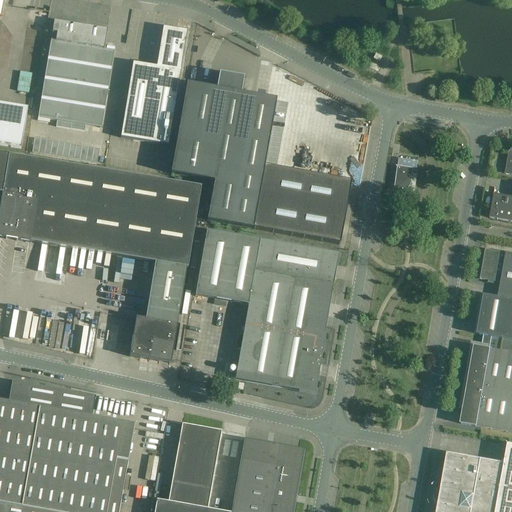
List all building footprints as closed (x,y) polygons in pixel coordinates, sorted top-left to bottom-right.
[(54,21),(38,118),(57,121),(71,124),(85,126),(101,129),(114,48),(104,47),(107,30),(54,21)] [(187,32),(163,28),(156,67),(132,63),(120,138),(168,146),(187,32)] [(186,85),(170,175),(214,182),(207,221),(253,230),(339,245),(350,183),(264,168),(276,101),(276,100),(241,94),(243,78),(235,77),(235,75),(236,76),(236,75),(227,74),(228,74),(227,76),(219,74),(216,90),(187,85),(186,85)] [(0,104),(0,146),(21,150),(27,109),(0,104)] [(71,124),(57,121),(56,127),(70,130),(71,124)] [(70,130),(84,132),(85,126),(71,124),(70,130)] [(32,153),(38,154),(40,140),(34,139),(32,153)] [(46,141),(40,140),(38,154),(43,155),(46,141)] [(46,141),(43,155),(49,156),(52,142),(46,141)] [(58,143),(52,142),(49,156),(55,157),(58,143)] [(55,157),(61,158),(64,144),(58,143),(55,157)] [(70,145),(64,144),(61,158),(67,159),(70,145)] [(70,145),(67,159),(73,160),(75,146),(70,145)] [(79,161),(81,147),(75,146),(73,160),(79,161)] [(79,161),(85,162),(87,148),(81,147),(79,161)] [(93,149),(87,148),(85,162),(91,163),(93,149)] [(99,150),(93,149),(91,163),(97,164),(99,150)] [(201,188),(169,182),(0,154),(0,194),(2,194),(0,206),(0,237),(155,264),(145,320),(136,318),(130,357),(170,363),(186,268),(187,269),(201,188)] [(396,167),(395,179),(393,191),(409,193),(412,169),(396,167)] [(511,197),(494,195),(490,219),(511,222),(511,197)] [(324,335),(334,278),(338,255),(206,232),(194,296),(248,306),(235,380),(298,391),(298,393),(315,396),(325,335),(324,335)] [(481,295),(474,335),(511,341),(511,254),(485,250),(480,280),(498,283),(499,275),(502,276),(498,298),(481,295)] [(460,425),(482,428),(511,433),(511,353),(490,349),(490,350),(474,347),(460,425)] [(0,511),(118,511),(134,426),(91,418),(95,397),(12,382),(8,403),(0,401),(0,511)] [(182,425),(168,502),(207,509),(221,432),(182,425)] [(230,511),(292,511),(303,451),(244,440),(230,511)] [(511,511),(511,445),(508,445),(504,464),(447,454),(436,511),(511,511)] [(217,511),(207,510),(207,509),(168,502),(168,503),(156,501),(154,511),(217,511)]
